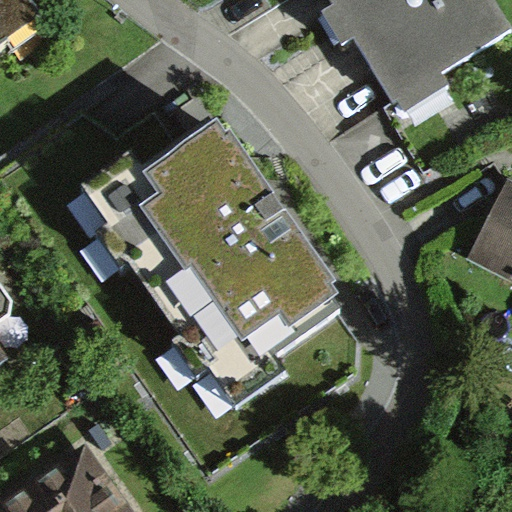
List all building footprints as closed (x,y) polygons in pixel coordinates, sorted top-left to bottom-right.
[(0,0),(0,50),(39,21),(23,0),(0,0)] [(511,31),(492,0),(330,0),(342,18),(398,109),(511,39),(511,31)] [(202,135),(133,179),(151,207),(139,215),(183,281),(248,377),(326,320),(319,288),(274,222),(227,152),(202,135)] [(511,202),(477,272),(511,289),(511,202)] [(127,511),(83,447),(0,503),(0,511),(127,511)]
